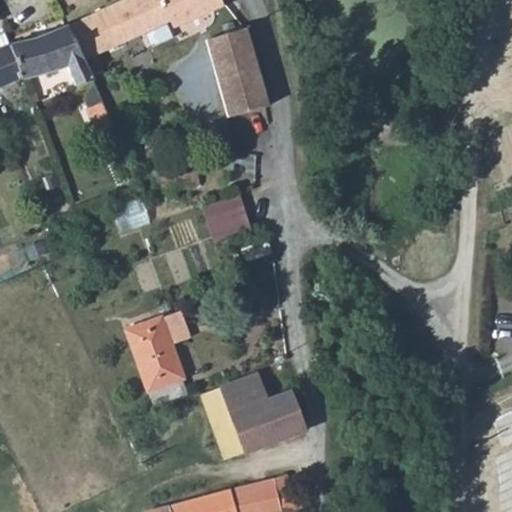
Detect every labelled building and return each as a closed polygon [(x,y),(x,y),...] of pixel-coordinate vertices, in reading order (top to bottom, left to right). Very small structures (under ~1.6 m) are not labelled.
[(125,0),(66,26),(90,78),(103,72),(95,56),(172,21),(173,25),(221,3),(220,0),(125,0)] [(67,64),(76,86),(90,80),(90,78),(66,26),(34,39),(8,46),(20,78),(37,74),(54,69),(67,64)] [(227,117),(265,108),(244,30),(206,40),(227,117)] [(0,99),(24,91),(20,78),(8,46),(3,32),(0,33),(0,99)] [(99,134),(112,128),(101,103),(88,109),(99,134)] [(150,174),(155,196),(199,185),(196,172),(174,177),(171,168),(150,174)] [(117,206),(124,232),(155,224),(148,198),(117,206)] [(218,214),(225,236),(249,229),(241,206),(218,214)] [(242,250),(246,262),(270,255),(265,242),(242,250)] [(179,380),(182,379),(161,316),(125,328),(150,407),(184,395),(179,380)] [(219,387),(229,414),(242,451),(303,430),(289,392),(265,401),(256,374),(219,387)] [(221,458),(242,451),(229,414),(208,421),(221,458)] [(294,511),(301,510),(297,496),(291,497),(285,476),(149,511),(294,511)]
